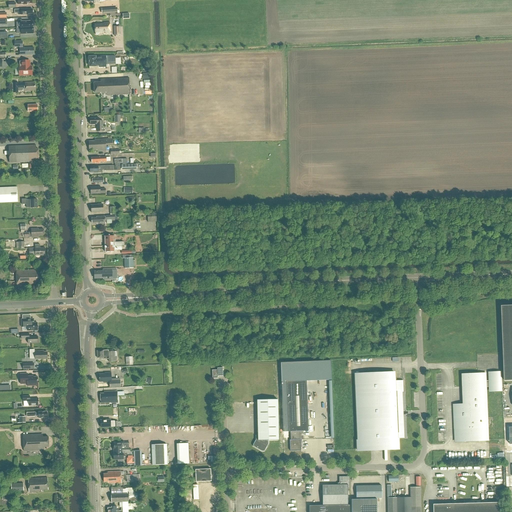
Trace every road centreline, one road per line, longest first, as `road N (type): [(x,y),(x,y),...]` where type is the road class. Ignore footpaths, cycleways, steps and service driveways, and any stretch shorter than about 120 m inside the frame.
road 1 (unclassified): [(225,471),(406,466),(421,459),(417,278)]
road 2 (unclassified): [(54,302),(42,0)]
road 3 (secondary): [(89,291),(73,0)]
road 4 (secondary): [(134,297),(417,278)]
road 5 (unclassified): [(62,511),(54,302)]
road 6 (secondary): [(93,511),(91,310)]
